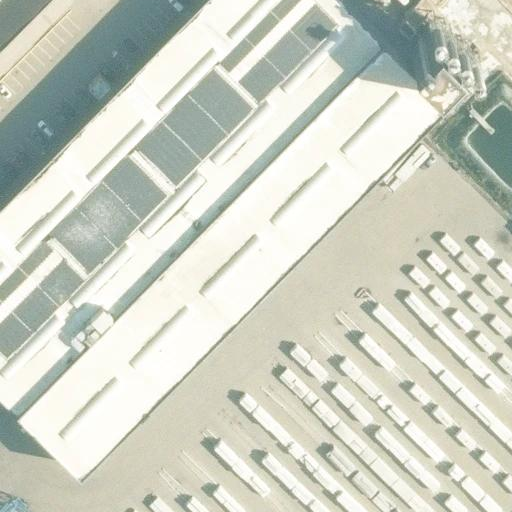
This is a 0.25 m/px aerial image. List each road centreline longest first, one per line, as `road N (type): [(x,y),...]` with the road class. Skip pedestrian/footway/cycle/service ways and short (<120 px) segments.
road 1 (unknown): [(155,511),(148,488),(165,465),(463,177)]
road 2 (unknown): [(0,130),(107,23),(88,0)]
road 3 (unknown): [(0,425),(96,511)]
